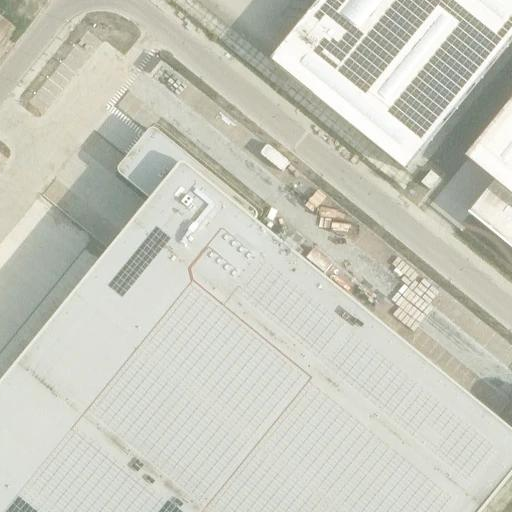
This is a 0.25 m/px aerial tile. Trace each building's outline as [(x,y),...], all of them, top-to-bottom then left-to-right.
[(275,56),(271,62),(408,173),(511,45),(511,0),(325,0),(278,58),(275,56)] [(511,103),(466,160),(494,183),(470,214),(511,248),(511,103)] [(0,511),(482,511),(511,477),(511,433),(250,220),(255,213),(156,132),(122,175),(154,202),(0,390),(0,511)] [(268,145),(260,155),(282,173),(290,163),(268,145)] [(431,175),(422,186),(430,193),(440,181),(431,175)]
